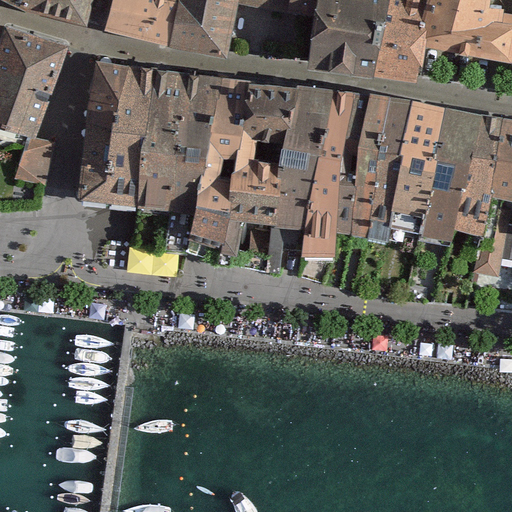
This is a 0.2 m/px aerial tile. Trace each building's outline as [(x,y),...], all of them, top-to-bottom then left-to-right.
[(11,0),(38,14),(44,0),(11,0)] [(107,0),(44,0),(38,14),(100,28),(107,0)] [(120,0),(114,30),(182,46),(192,0),(120,0)] [(251,0),(192,0),(182,46),(246,57),(247,53),(256,9),(257,1),(251,0)] [(301,0),(251,0),(257,1),(256,9),(299,17),(301,0)] [(330,21),(332,0),(301,0),(299,17),(323,21),(330,21)] [(384,73),(395,0),(332,0),(330,21),(323,21),(317,62),(384,73)] [(435,50),(445,0),(395,0),(384,73),(431,81),(435,50)] [(511,0),(445,0),(435,50),(511,64),(511,0)] [(256,9),(247,53),(317,62),(323,21),(299,17),(256,9)] [(61,44),(7,27),(0,46),(0,120),(31,130),(45,89),(61,44)] [(88,60),(80,111),(145,118),(152,72),(88,60)] [(180,210),(200,79),(152,72),(145,118),(133,202),(180,210)] [(176,245),(205,249),(218,159),(221,145),(238,147),(246,81),(200,79),(180,210),(176,245)] [(246,81),(238,147),(236,162),(230,208),(295,216),(311,89),(246,81)] [(306,267),(332,90),(311,89),(295,216),(286,264),(306,267)] [(330,236),(355,94),(332,90),(306,267),(324,271),(330,236)] [(352,240),(379,98),(355,94),(330,236),(352,240)] [(376,245),(399,101),(379,98),(352,240),(376,245)] [(395,228),(415,104),(399,101),(376,245),(392,248),(395,228)] [(428,233),(448,109),(415,104),(395,228),(428,233)] [(456,238),(474,113),(448,109),(428,233),(456,238)] [(133,202),(145,118),(80,111),(65,188),(133,202)] [(489,193),(501,117),(474,113),(456,238),(481,243),(489,193)] [(511,196),(511,118),(501,117),(489,193),(511,196)] [(60,139),(31,130),(18,172),(47,181),(60,139)] [(230,208),(236,162),(218,159),(205,249),(221,254),(230,208)]
